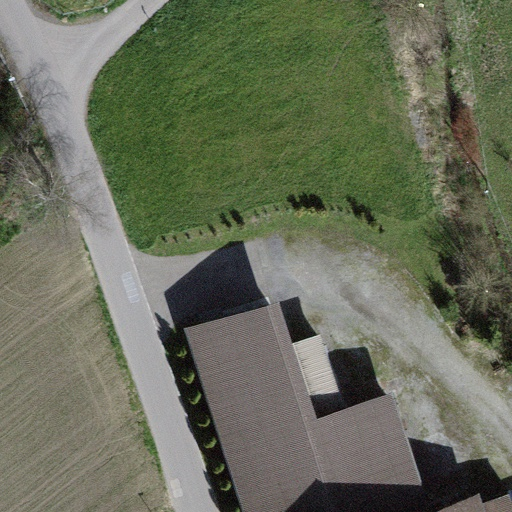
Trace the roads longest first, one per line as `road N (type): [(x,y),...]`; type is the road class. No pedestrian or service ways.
road 1 (unclassified): [(9,0),(50,76),(198,511)]
road 2 (track): [(50,76),(144,0)]
